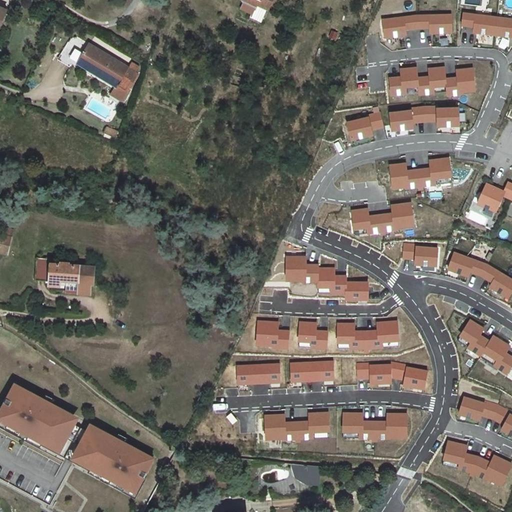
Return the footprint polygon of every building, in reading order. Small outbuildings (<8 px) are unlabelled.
[(255,10),(258,4),(267,9),(270,4),(275,6),(277,0),(242,0),(245,6),(255,10)] [(511,19),(463,14),(462,26),(473,28),(473,33),(511,37),(511,19)] [(417,18),(381,22),(383,39),(406,37),(406,31),(417,30),(430,30),(430,35),(452,35),(451,18),(417,18)] [(79,55),(75,63),(92,72),(90,75),(114,87),(116,84),(125,89),(133,73),(123,68),(124,67),(84,46),(81,52),(79,51),(77,54),(79,55)] [(75,63),(73,66),(90,75),(92,72),(75,63)] [(399,76),(388,77),(389,97),(407,96),(406,89),(419,88),(420,96),(433,95),(433,87),(447,86),(447,95),(475,93),(474,67),(456,69),(456,77),(447,78),(446,66),(427,67),(428,76),(418,77),(418,66),(399,67),(399,76)] [(119,101),(125,89),(116,84),(114,87),(109,96),(119,101)] [(412,110),(388,112),(390,134),(406,133),(416,132),(416,125),(435,124),(435,129),(445,129),(461,128),(459,107),(435,108),(435,106),(412,108),(412,110)] [(370,118),(346,123),(350,142),(366,138),(374,137),(373,131),(385,129),(381,112),(369,114),(370,118)] [(119,130),(107,126),(105,132),(117,136),(119,130)] [(400,164),(390,166),(393,190),(419,186),(419,190),(424,189),(424,186),(452,182),(449,158),(440,160),(430,161),(431,169),(406,172),(405,164),(400,164)] [(494,189),(487,185),(478,205),(496,213),(503,196),(511,199),(511,185),(508,184),(504,193),(494,189)] [(360,210),(350,212),(354,236),(381,232),(381,236),(386,235),(386,232),(414,228),(411,204),(392,207),(393,214),(368,217),(367,209),(360,210)] [(478,205),(475,211),(493,220),(496,214),(478,205)] [(0,252),(6,254),(10,238),(0,235),(0,252)] [(418,245),(406,244),(405,261),(417,261),(416,268),(420,268),(439,270),(441,248),(418,246),(418,245)] [(453,250),(445,271),(461,277),(468,279),(471,273),(480,277),(491,283),(488,289),(492,291),(510,302),(511,297),(511,276),(489,263),(453,250)] [(301,258),(287,258),(287,283),(318,282),(319,294),(346,294),(346,299),(368,299),(368,283),(363,283),(346,283),(346,276),(335,276),(335,269),(330,269),(318,269),(318,265),(306,265),(306,258),(301,258)] [(62,265),(52,265),(52,260),(38,259),(36,281),(51,282),(51,286),(62,287),(62,291),(71,291),(81,292),(81,282),(95,283),(96,267),(70,266),(70,264),(62,264),(62,265)] [(81,292),(71,291),(70,294),(95,295),(95,283),(81,282),(81,292)] [(273,322),(260,321),(258,346),(289,347),(290,331),(279,330),(279,322),(273,322)] [(470,321),(458,341),(481,355),(489,342),(480,336),(484,330),(479,326),(470,321)] [(312,323),(299,323),(298,348),(327,349),(327,332),(316,332),(317,324),(312,323)] [(350,325),(337,325),(337,349),(364,349),(365,352),(370,352),(370,349),(398,349),(397,325),(382,325),(379,325),(379,332),(356,332),(356,325),(350,325)] [(493,336),(489,342),(481,355),(480,357),(506,373),(511,363),(511,357),(505,353),(509,346),(505,343),(493,336)] [(332,362),(291,365),(293,383),(301,383),(323,381),(333,381),(332,362)] [(370,364),(358,364),(358,379),(370,379),(370,384),(376,384),(392,384),(392,379),(404,380),(403,387),(410,388),(424,390),(427,372),(406,368),(407,366),(391,363),(391,365),(370,366),(370,364)] [(279,365),(238,367),(239,386),(249,385),(268,384),(280,383),(279,365)] [(72,415),(15,384),(0,412),(0,424),(53,452),(69,422),(72,415)] [(464,397),(458,415),(474,420),(480,423),(482,417),(493,420),(503,425),(500,432),(505,435),(511,437),(511,414),(510,414),(511,411),(498,404),(485,400),(484,403),(464,397)] [(354,414),(345,414),(345,438),(372,438),(372,442),(377,442),(377,438),(405,439),(406,415),(394,415),(387,414),(387,422),(364,421),(364,414),(354,414)] [(72,415),(69,422),(93,435),(97,428),(72,415)] [(274,417),(267,417),(268,441),(295,440),(295,443),(300,443),(300,440),(328,439),(327,415),(315,415),(309,415),(309,423),(286,423),(286,416),(274,417)] [(154,459),(97,428),(93,435),(69,422),(53,452),(134,496),(154,459)] [(447,439),(443,460),(457,465),(457,470),(504,488),(511,467),(511,462),(499,456),(494,453),(490,461),(478,455),(467,454),(469,445),(461,443),(447,439)] [(320,483),(320,465),(292,465),(292,483),(320,483)]
